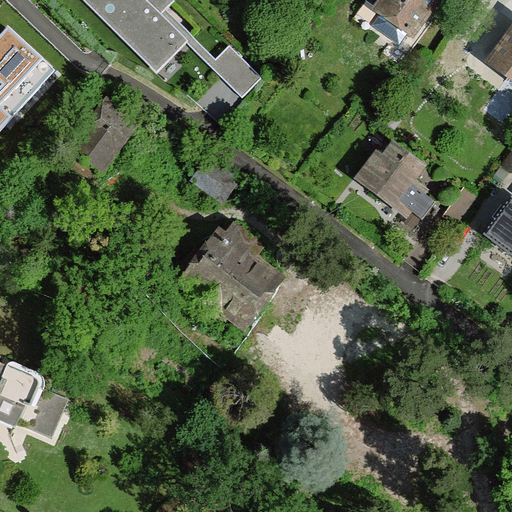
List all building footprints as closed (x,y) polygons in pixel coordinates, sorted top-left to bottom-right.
[(94,0),(119,23),(141,0),(94,0)] [(368,0),(368,1),(381,11),(389,0),(368,0)] [(389,0),(381,11),(384,13),(410,33),(413,35),(438,0),(389,0)] [(400,45),(410,33),(384,13),(375,26),(400,45)] [(9,27),(0,36),(0,130),(56,71),(9,27)] [(511,41),(495,63),(511,76),(511,41)] [(234,78),(211,107),(226,120),(249,89),(234,78)] [(89,133),(88,132),(74,151),(103,173),(117,154),(113,151),(133,124),(109,106),(89,133)] [(379,162),(365,180),(407,211),(408,210),(423,222),(436,205),(421,193),(422,192),(409,182),(417,170),(395,153),(385,167),(379,162)] [(235,181),(197,154),(181,174),(194,184),(197,180),(222,200),(235,181)] [(481,195),(464,188),(443,217),(456,227),(478,198),(481,195)] [(511,204),(487,237),(511,256),(511,204)] [(267,251),(237,227),(209,263),(193,284),(213,300),(241,322),(273,280),(255,266),(267,251)] [(193,284),(209,263),(198,255),(184,273),(176,273),(167,286),(167,291),(180,300),(184,300),(203,314),(213,300),(193,284)] [(0,399),(2,396),(31,407),(39,388),(40,384),(38,381),(0,363),(0,360),(2,358),(0,357),(0,399)] [(2,396),(0,399),(0,416),(53,440),(70,400),(39,388),(31,407),(2,396)]
